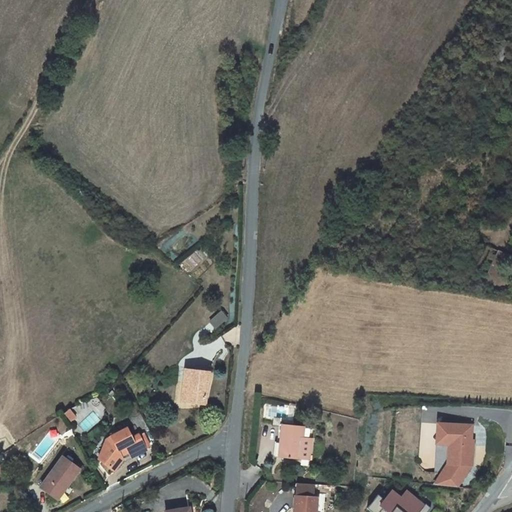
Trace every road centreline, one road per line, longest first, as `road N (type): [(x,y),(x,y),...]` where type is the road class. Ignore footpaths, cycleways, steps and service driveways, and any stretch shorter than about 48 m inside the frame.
road 1 (unclassified): [(235,441),(259,129),(282,0)]
road 2 (track): [(0,153),(89,0)]
road 3 (residential): [(88,511),(210,446),(235,441)]
